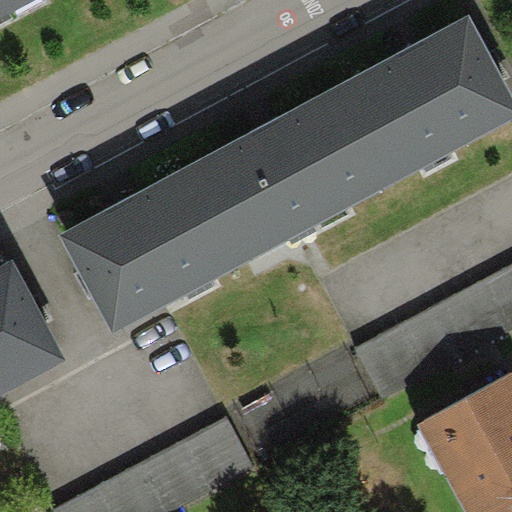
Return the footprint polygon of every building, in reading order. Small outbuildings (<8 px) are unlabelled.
[(511,95),(463,5),(330,77),(380,170),(511,98),(511,95)] [(330,77),(196,149),(247,242),(380,170),(330,77)] [(196,149),(63,221),(113,314),(247,242),(196,149)] [(8,249),(0,253),(0,387),(65,352),(8,249)] [(511,263),(353,345),(380,399),(511,331),(511,263)] [(511,511),(511,357),(416,407),(470,511),(511,511)] [(228,413),(52,508),(53,511),(165,511),(255,463),(228,413)]
